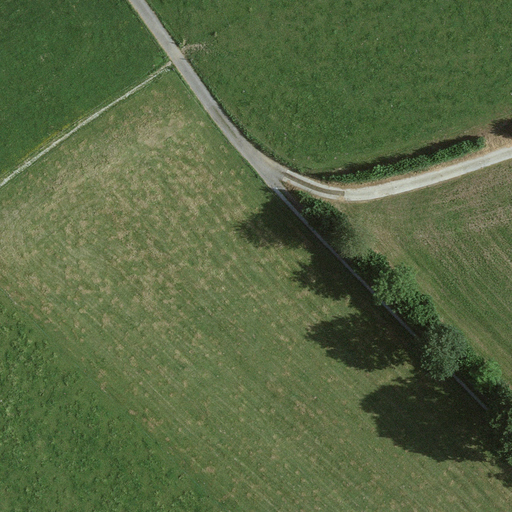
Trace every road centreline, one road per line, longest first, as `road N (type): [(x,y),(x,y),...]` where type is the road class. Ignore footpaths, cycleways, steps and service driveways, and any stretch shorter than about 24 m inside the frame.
road 1 (track): [(511,429),(252,157),(139,0)]
road 2 (track): [(511,149),(345,193),(252,157)]
